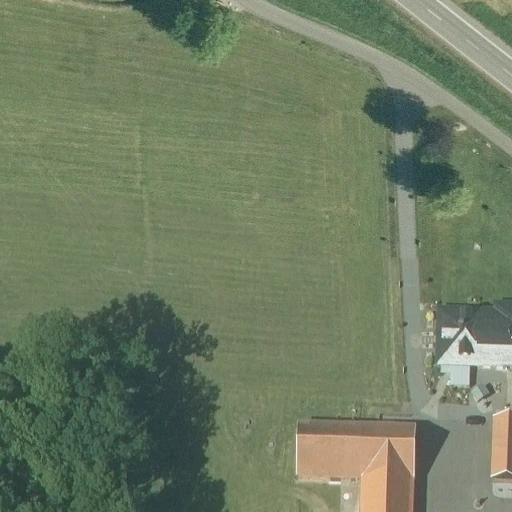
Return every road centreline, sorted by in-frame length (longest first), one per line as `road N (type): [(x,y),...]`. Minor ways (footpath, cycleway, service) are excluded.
road 1 (unclassified): [(511,150),(413,78),(243,0)]
road 2 (secondary): [(511,77),(414,0)]
